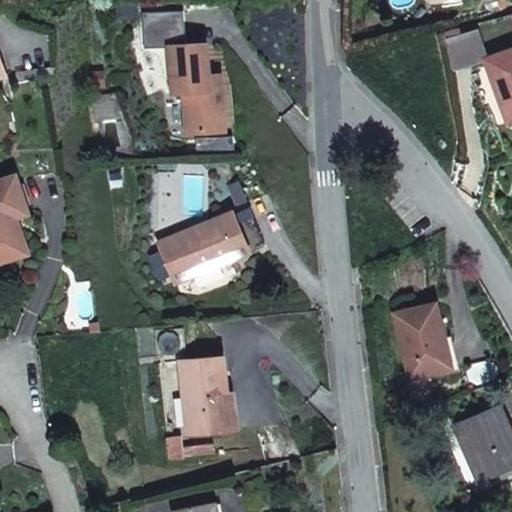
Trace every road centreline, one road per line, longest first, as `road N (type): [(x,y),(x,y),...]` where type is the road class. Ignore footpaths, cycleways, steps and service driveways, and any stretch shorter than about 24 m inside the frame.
road 1 (residential): [(357,511),(327,179),(330,83)]
road 2 (residential): [(330,83),(396,144),(477,243),(511,304)]
road 3 (residential): [(65,511),(35,421),(0,378)]
